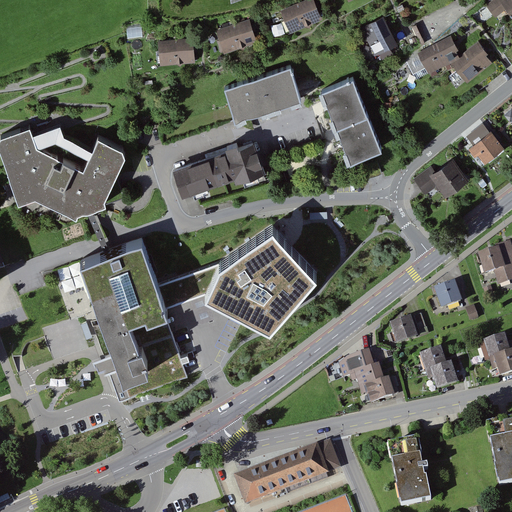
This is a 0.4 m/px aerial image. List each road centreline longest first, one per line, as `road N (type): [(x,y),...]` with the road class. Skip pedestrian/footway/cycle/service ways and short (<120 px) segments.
road 1 (residential): [(393,197),(268,205),(190,225),(177,218),(158,163)]
road 2 (tertiary): [(216,418),(433,259)]
road 3 (residential): [(337,425),(511,387)]
road 4 (residential): [(393,197),(414,163),(511,85)]
road 5 (residential): [(216,418),(227,435),(247,442),(337,425)]
road 6 (tertiary): [(23,511),(143,458)]
